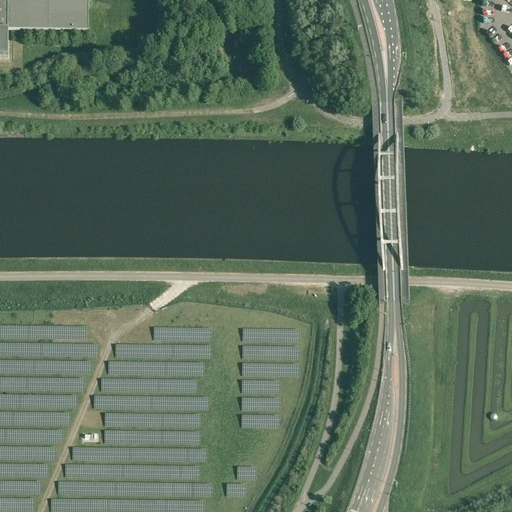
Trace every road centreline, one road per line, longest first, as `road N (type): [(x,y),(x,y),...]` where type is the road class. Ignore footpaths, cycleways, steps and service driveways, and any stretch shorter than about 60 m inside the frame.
road 1 (unclassified): [(414,282),(0,277)]
road 2 (unclassified): [(511,116),(340,119),(292,76),(278,0)]
road 3 (track): [(299,88),(257,111),(0,114)]
road 4 (primary): [(393,304),(385,67)]
road 5 (primary): [(393,304),(385,397),(353,511)]
road 6 (primary): [(378,511),(400,411),(393,304)]
